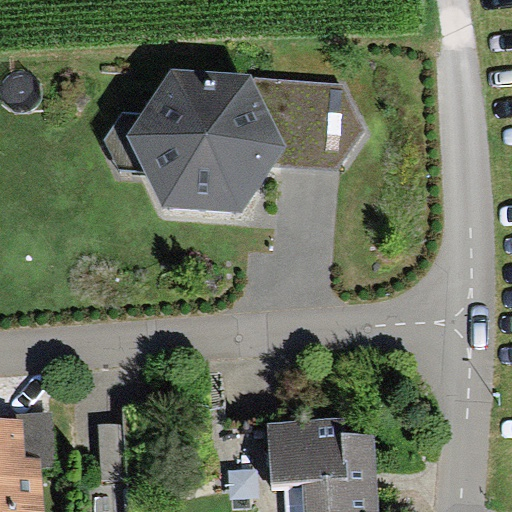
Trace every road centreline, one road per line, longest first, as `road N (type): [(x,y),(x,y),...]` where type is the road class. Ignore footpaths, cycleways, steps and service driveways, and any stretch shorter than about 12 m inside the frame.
road 1 (residential): [(0,355),(474,321)]
road 2 (residential): [(474,321),(451,0)]
road 3 (residential): [(461,511),(474,321)]
